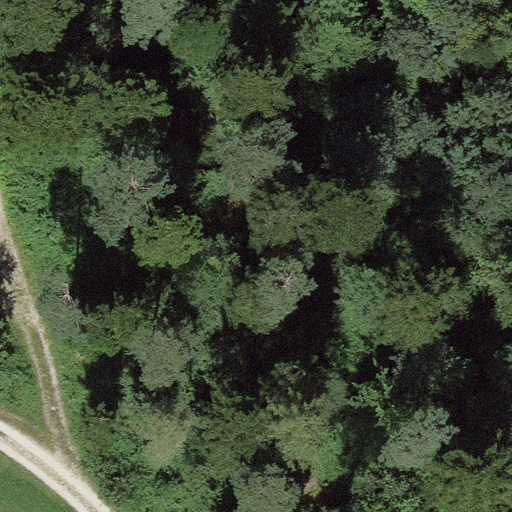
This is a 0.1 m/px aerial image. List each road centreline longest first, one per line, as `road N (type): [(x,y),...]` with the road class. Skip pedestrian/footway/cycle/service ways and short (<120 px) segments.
road 1 (track): [(57,464),(52,403),(0,234)]
road 2 (track): [(0,440),(57,464),(93,511)]
